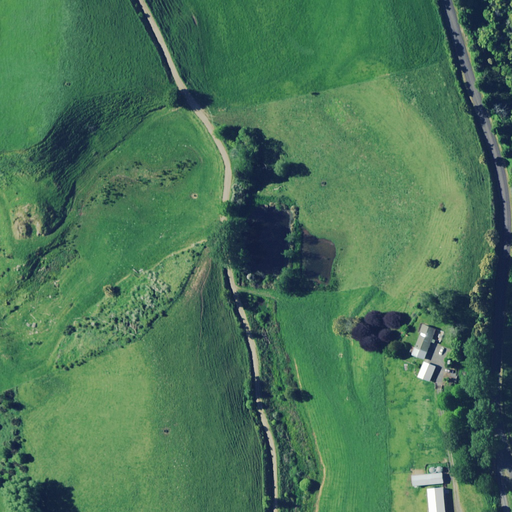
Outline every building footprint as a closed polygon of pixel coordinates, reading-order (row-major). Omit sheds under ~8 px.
[(432,345),(434,338),(438,329),(426,324),(414,355),(426,359),(432,345)] [(441,341),(434,338),(432,345),(439,348),(441,341)] [(437,367),(426,362),(420,377),(431,381),(437,367)] [(445,483),(444,473),(415,476),(416,486),(445,483)] [(446,511),(444,488),(430,489),(432,511),(446,511)]
